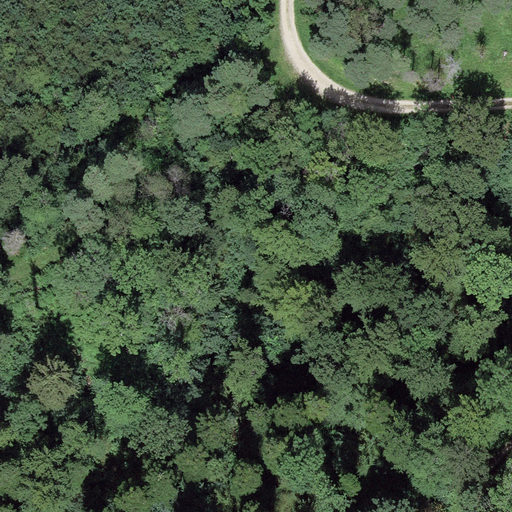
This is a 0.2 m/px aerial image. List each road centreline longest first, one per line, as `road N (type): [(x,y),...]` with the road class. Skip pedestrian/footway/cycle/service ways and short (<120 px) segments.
road 1 (track): [(75,511),(253,394),(355,355)]
road 2 (track): [(282,0),(299,65),(347,102),(456,111),(511,106)]
